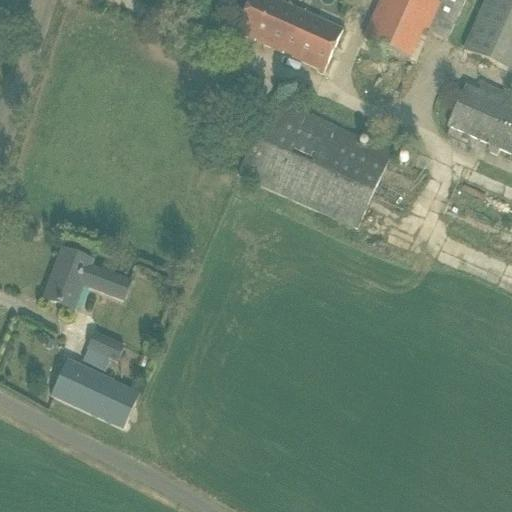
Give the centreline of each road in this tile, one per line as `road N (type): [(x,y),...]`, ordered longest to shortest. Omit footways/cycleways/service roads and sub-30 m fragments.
road 1 (unclassified): [(218,511),(0,403)]
road 2 (tertiary): [(0,141),(44,0)]
